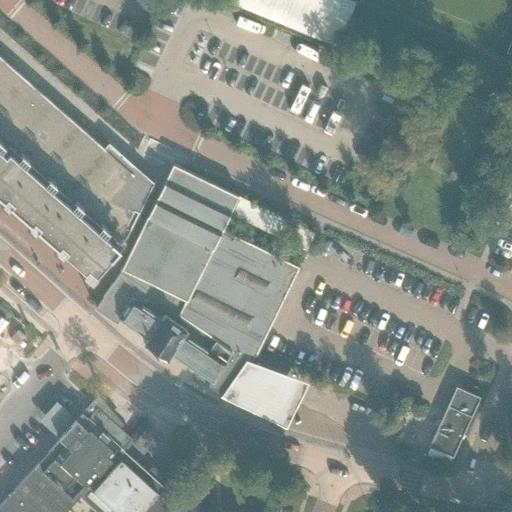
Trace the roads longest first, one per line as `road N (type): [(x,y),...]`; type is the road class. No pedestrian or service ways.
road 1 (residential): [(511,292),(154,126),(3,0)]
road 2 (tertiary): [(342,466),(227,427),(160,389),(34,284)]
road 3 (tertiary): [(473,497),(342,466)]
